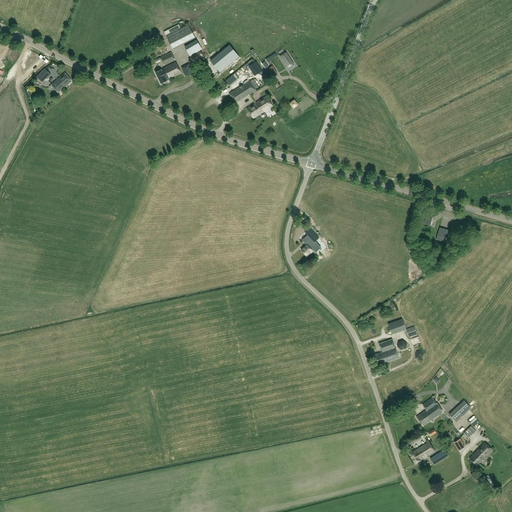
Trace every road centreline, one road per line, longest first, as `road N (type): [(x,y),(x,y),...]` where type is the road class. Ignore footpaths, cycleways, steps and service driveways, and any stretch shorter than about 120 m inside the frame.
road 1 (unclassified): [(426,511),(404,478),(350,327),(287,254),(311,163)]
road 2 (tertiary): [(311,163),(206,130),(0,25)]
road 3 (tertiary): [(511,221),(311,163)]
road 4 (tertiary): [(311,163),(373,0)]
road 5 (track): [(54,53),(21,85),(32,121),(0,177)]
